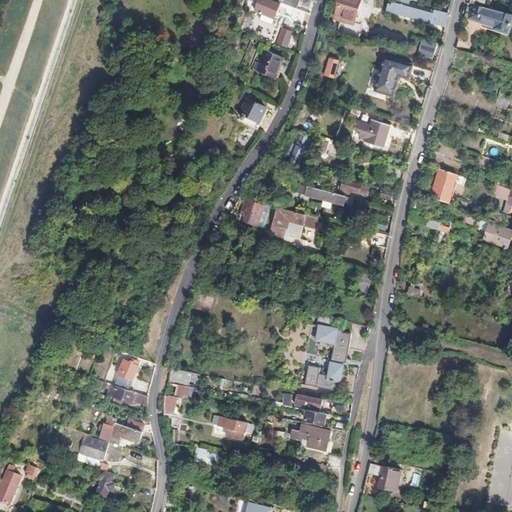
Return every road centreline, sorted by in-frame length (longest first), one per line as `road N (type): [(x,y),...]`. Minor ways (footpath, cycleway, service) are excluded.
road 1 (residential): [(155,511),(162,464),(154,389),(182,288),(210,224),(281,112),(319,0)]
road 2 (residential): [(350,511),(373,410),(396,231),(459,0)]
road 3 (unknown): [(0,248),(84,0)]
